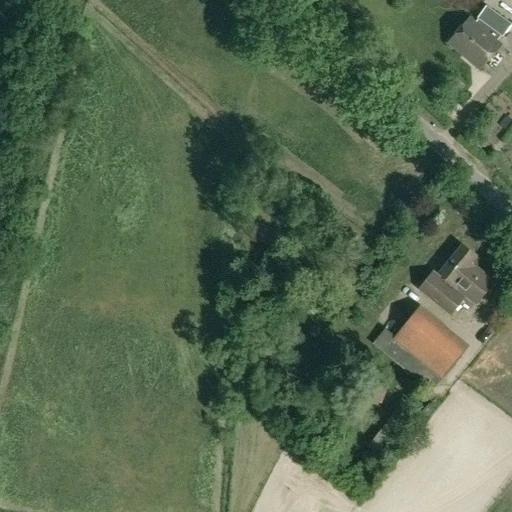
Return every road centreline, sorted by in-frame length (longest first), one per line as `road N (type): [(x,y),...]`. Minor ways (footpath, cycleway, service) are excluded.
road 1 (unclassified): [(511,216),(287,0)]
road 2 (tertiary): [(0,131),(31,0)]
